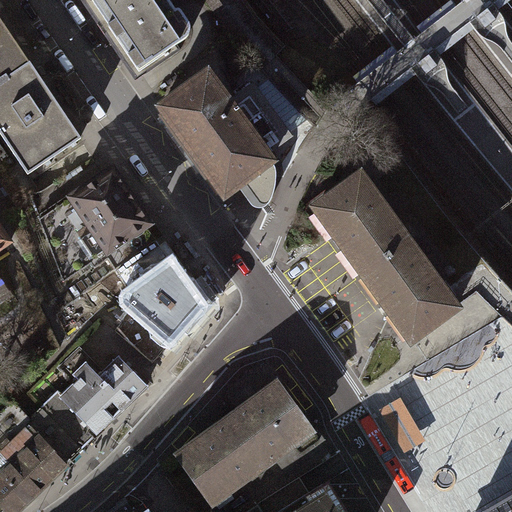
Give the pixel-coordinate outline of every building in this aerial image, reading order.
[(179,54),(193,39),(167,0),(83,0),(138,81),(179,54)] [(244,0),(205,0),(230,36),(261,71),(273,57),(286,49),(255,16),(244,0)] [(0,17),(0,89),(34,67),(0,17)] [(0,89),(0,128),(33,178),(85,144),(34,67),(0,89)] [(216,67),(160,106),(199,161),(228,203),(238,197),(247,191),(274,171),(284,164),(275,151),(233,91),(216,67)] [(233,91),(275,151),(291,139),(247,81),(233,91)] [(116,170),(70,207),(112,260),(150,230),(158,223),(116,170)] [(274,171),(247,191),(256,202),(264,207),(270,203),(275,190),(274,171)] [(363,178),(319,210),(412,340),(456,308),(429,269),(383,206),(363,178)] [(132,294),(113,327),(156,364),(206,306),(150,230),(112,260),(132,294)] [(0,231),(0,259),(13,251),(0,231)] [(0,304),(10,301),(0,268),(0,304)] [(511,352),(511,351),(403,409),(433,464),(511,421),(511,352)] [(149,383),(119,353),(99,372),(86,361),(74,372),(77,376),(59,392),(99,434),(149,383)] [(242,407),(172,457),(211,511),(316,440),(267,367),(231,390),(242,407)] [(0,507),(4,511),(15,511),(99,434),(59,392),(33,416),(2,443),(0,444),(0,507)] [(0,416),(0,441),(2,443),(33,416),(17,401),(0,416)] [(344,511),(329,487),(287,511),(344,511)] [(511,511),(511,498),(487,511),(511,511)]
